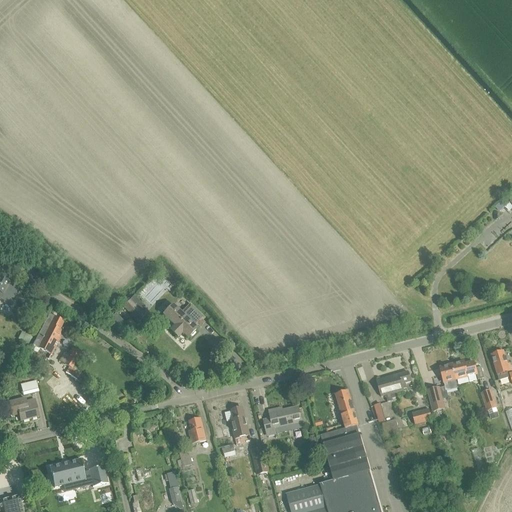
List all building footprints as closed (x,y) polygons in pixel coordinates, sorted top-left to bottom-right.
[(0,300),(4,302),(3,304),(10,308),(12,305),(21,289),(0,277),(0,300)] [(130,301),(123,309),(129,314),(131,312),(135,316),(140,311),(130,301)] [(172,306),(162,316),(174,327),(170,332),(177,339),(181,334),(187,340),(189,337),(190,338),(192,338),(195,335),(195,333),(194,332),(197,330),(195,328),(204,319),(190,305),(181,314),(172,306)] [(23,329),(31,333),(38,319),(30,315),(23,329)] [(63,323),(49,315),(31,350),(33,351),(35,348),(51,356),(63,333),(59,331),(63,323)] [(30,343),(32,336),(21,333),(20,340),(30,343)] [(74,350),(64,366),(69,368),(65,374),(80,384),(85,377),(72,369),(81,354),(74,350)] [(504,352),(491,356),(497,376),(499,381),(509,378),(507,373),(510,372),(504,352)] [(464,363),(452,366),(456,381),(468,378),(476,376),(478,381),(484,379),(481,368),(476,370),(474,364),(465,366),(464,363)] [(41,369),(45,373),(50,367),(46,364),(41,369)] [(458,389),(456,381),(452,366),(440,369),(443,384),(444,384),(446,392),(458,389)] [(408,373),(389,378),(394,394),(404,392),(402,385),(411,383),(408,373)] [(395,399),(394,394),(389,378),(377,382),(381,398),(385,397),(388,404),(393,402),(392,400),(395,399)] [(52,390),(50,391),(59,400),(68,392),(56,380),(53,383),(50,380),(46,384),(52,390)] [(38,393),(36,382),(27,384),(20,386),(21,388),(23,397),(38,393)] [(445,410),(439,388),(427,391),(433,413),(445,410)] [(345,430),(357,427),(358,426),(348,392),(335,396),(345,430)] [(496,409),(491,392),(481,395),(487,412),(488,412),(496,409)] [(38,418),(34,400),(26,402),(25,400),(9,404),(12,417),(19,416),(20,422),(38,418)] [(374,407),(379,424),(385,422),(380,405),(374,407)] [(269,412),(271,420),(264,421),(267,437),(303,429),(298,408),(277,413),(276,410),(269,412)] [(231,422),(236,447),(251,443),(243,409),(224,414),(227,423),(231,422)] [(499,418),(496,409),(488,412),(491,420),(499,418)] [(412,415),(415,426),(431,422),(429,411),(412,415)] [(188,432),(192,446),(206,442),(201,420),(189,423),(191,432),(188,432)] [(381,425),(387,442),(400,438),(395,421),(381,425)] [(370,472),(357,427),(345,430),(320,437),(333,482),(369,472),(370,472)] [(222,460),(236,456),(234,446),(219,450),(222,460)] [(392,453),(395,460),(405,456),(402,449),(392,453)] [(179,452),(181,462),(177,463),(179,469),(192,466),(189,450),(179,452)] [(251,453),(257,476),(269,473),(263,450),(251,453)] [(73,491),(72,484),(84,481),(84,482),(85,482),(85,480),(90,479),(92,486),(93,488),(92,488),(108,484),(107,484),(103,468),(104,468),(88,471),(88,472),(89,472),(89,473),(83,474),(80,460),(79,460),(79,461),(50,468),(49,467),(49,468),(54,489),(55,489),(55,488),(63,486),(64,493),(73,491)] [(135,483),(139,482),(139,481),(143,480),(141,471),(135,472),(136,477),(134,478),(135,483)] [(194,471),(186,472),(187,481),(195,480),(194,471)] [(333,482),(321,486),(327,511),(380,511),(369,472),(333,482)] [(172,505),(182,503),(176,473),(168,475),(171,490),(169,491),(172,505)] [(327,511),(321,486),(286,496),(290,511),(327,511)] [(191,506),(198,504),(195,490),(188,492),(191,506)] [(0,511),(22,511),(19,497),(0,501),(0,511)]
